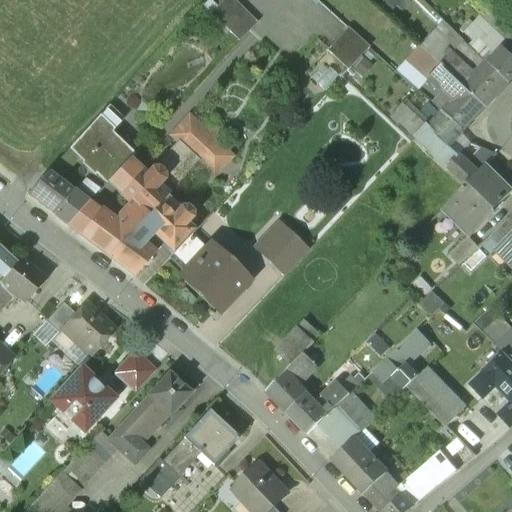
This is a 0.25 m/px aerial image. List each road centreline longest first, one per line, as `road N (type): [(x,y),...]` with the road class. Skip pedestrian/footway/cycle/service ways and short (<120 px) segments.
road 1 (residential): [(355,511),(201,352),(0,200)]
road 2 (track): [(7,206),(114,84)]
road 3 (residential): [(511,433),(421,511)]
